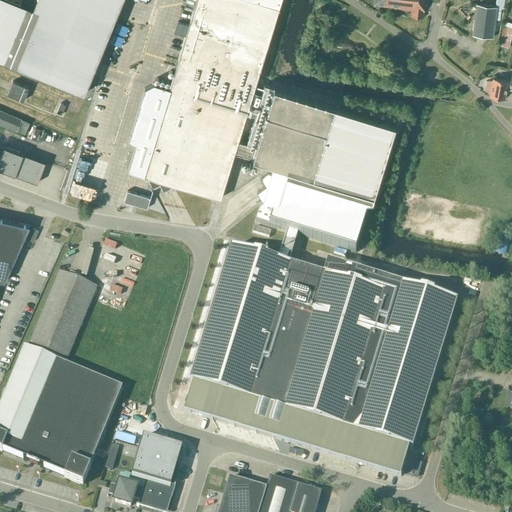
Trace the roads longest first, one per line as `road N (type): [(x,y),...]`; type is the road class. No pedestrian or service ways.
road 1 (unclassified): [(0,188),(89,219),(199,243),(200,266),(160,401),(176,428),(211,439)]
road 2 (unknown): [(99,221),(164,0)]
road 3 (unclassified): [(420,502),(481,294)]
road 4 (residential): [(511,130),(467,81),(347,0)]
road 5 (unclassified): [(211,439),(352,481)]
